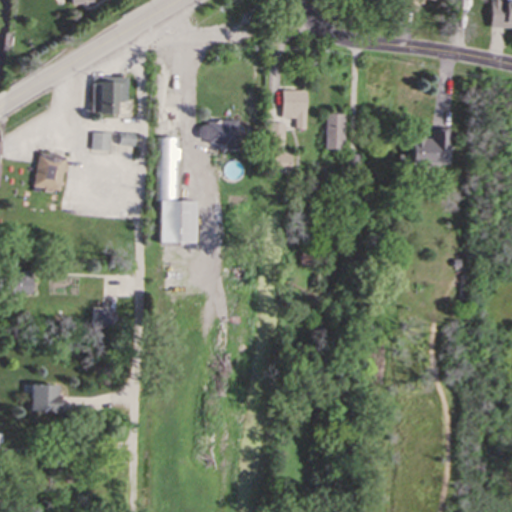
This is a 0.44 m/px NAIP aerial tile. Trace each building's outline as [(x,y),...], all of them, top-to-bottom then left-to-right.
[(511,31),(511,26),(511,25),(511,3),(510,4),(510,0),(492,0),(492,30),(511,31)] [(306,93),(281,93),(281,120),(296,120),(296,132),(306,132),(306,93)] [(345,152),(345,116),(325,116),(325,152),(345,152)] [(199,123),(199,146),(237,146),(237,123),(199,123)] [(413,166),(451,167),(452,133),(414,132),(413,166)] [(109,136),(91,136),(91,153),(109,153),(109,136)] [(177,203),(178,140),(164,140),(162,245),(196,245),(197,203),(177,203)] [(64,160),(37,158),(34,192),(61,194),(64,160)] [(32,275),(16,275),(16,297),(32,297),(32,275)] [(61,387),(33,387),(33,413),(61,413),(61,387)]
